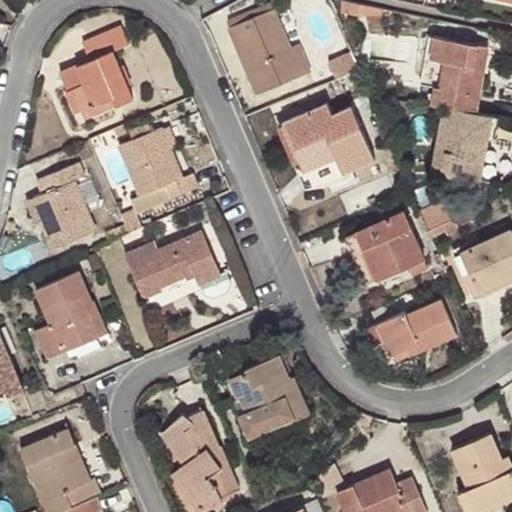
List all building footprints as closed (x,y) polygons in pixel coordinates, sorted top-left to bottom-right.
[(226,18),(234,39),(244,35),(250,50),(240,53),(257,94),(300,75),(284,34),(272,6),(261,10),(258,4),(226,18)] [(58,68),(67,88),(73,86),(80,108),(113,93),(117,104),(133,97),(112,49),(128,42),(120,23),(82,39),(89,55),(58,68)] [(295,30),(284,34),(300,75),(311,70),(295,30)] [(244,35),(234,39),(240,53),(250,50),(244,35)] [(433,85),(431,102),(444,104),(475,110),(482,76),(471,73),(476,43),(433,35),(428,58),(443,61),(438,84),(433,85)] [(487,45),(476,43),(471,73),(482,76),(487,45)] [(73,86),(67,88),(64,90),(72,111),(80,108),(73,86)] [(113,93),(80,108),(85,118),(117,104),(113,93)] [(334,155),(337,162),(370,148),(351,104),(331,112),(325,99),(281,118),(304,170),(334,155)] [(477,179),(490,113),(475,110),(444,104),(431,171),(477,179)] [(152,127),(148,119),(130,127),(133,135),(152,127)] [(133,135),(119,140),(141,194),(130,198),(136,212),(161,201),(200,184),(193,170),(184,173),(173,147),(164,125),(164,124),(163,123),(152,127),(133,135)] [(170,123),(164,125),(173,147),(178,144),(170,123)] [(337,162),(340,170),(341,172),(374,157),(370,148),(337,162)] [(304,170),(306,174),(337,162),(334,155),(304,170)] [(40,192),(32,196),(42,221),(52,247),(95,230),(75,178),(85,173),(80,161),(35,179),(40,192)] [(337,162),(306,174),(310,183),(340,170),(337,162)] [(42,221),(32,196),(24,199),(32,224),(42,221)] [(425,206),(434,233),(454,226),(445,199),(425,206)] [(404,208),(355,229),(376,276),(424,255),(404,208)] [(511,229),(511,227),(459,249),(477,289),(511,273),(511,229)] [(219,273),(201,229),(157,246),(154,239),(125,250),(144,297),(162,289),(160,283),(192,271),(197,282),(219,273)] [(79,270),(36,289),(49,322),(36,328),(48,356),(108,330),(95,299),(91,299),(79,270)] [(439,295),(376,322),(384,341),(389,354),(404,347),(417,341),(421,349),(455,335),(439,295)] [(376,322),(367,326),(375,345),(384,341),(376,322)] [(0,396),(23,387),(0,330),(0,396)] [(417,341),(404,347),(409,355),(421,349),(417,341)] [(246,370),(229,378),(243,411),(240,412),(249,434),(276,424),(278,426),(310,411),(295,375),(290,376),(280,353),(246,368),(246,370)] [(176,468),(177,470),(192,493),(196,495),(201,495),(215,487),(221,497),(238,486),(221,445),(218,446),(203,408),(185,414),(182,410),(169,424),(162,429),(158,430),(181,463),(176,468)] [(19,445),(47,511),(57,511),(96,495),(100,494),(94,477),(91,478),(83,481),(69,445),(76,442),(68,424),(19,445)] [(489,431),(451,446),(467,486),(457,491),(465,511),(469,511),(511,492),(511,467),(506,454),(500,457),(489,431)] [(91,478),(76,442),(69,445),(83,481),(91,478)] [(345,511),(402,511),(408,510),(409,511),(426,511),(412,475),(396,481),(390,467),(336,490),(345,511)] [(192,493),(177,470),(171,473),(195,511),(221,497),(215,487),(201,495),(196,495),(192,493)] [(96,495),(57,511),(98,511),(102,510),(96,495)] [(314,511),(327,511),(321,496),(310,500),(314,511)]
